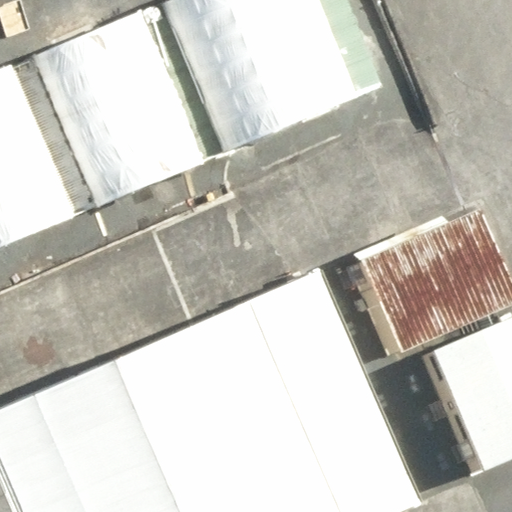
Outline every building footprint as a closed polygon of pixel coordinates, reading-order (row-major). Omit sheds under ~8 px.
[(159,0),(140,0),(130,4),(193,157),(220,146),(159,0)] [(307,0),(159,0),(220,146),(346,94),(307,0)] [(336,0),(307,0),(346,94),(371,84),(336,0)] [(130,4),(32,45),(96,197),(193,157),(130,4)] [(32,45),(0,58),(0,61),(64,211),(96,197),(32,45)] [(0,61),(0,238),(64,211),(0,61)] [(341,259),(382,351),(499,299),(458,207),(341,259)] [(0,511),(370,511),(382,507),(286,289),(0,414),(0,511)] [(469,464),(511,446),(511,309),(422,345),(469,464)]
